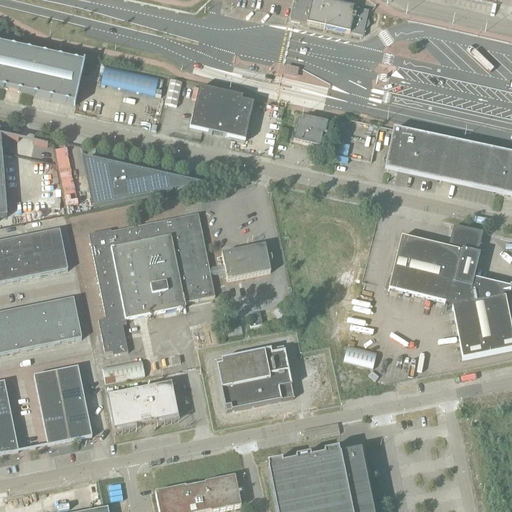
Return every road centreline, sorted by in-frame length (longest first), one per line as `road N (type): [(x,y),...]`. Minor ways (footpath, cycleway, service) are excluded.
road 1 (unclassified): [(511,223),(0,109)]
road 2 (unclassified): [(511,127),(369,94),(268,49)]
road 3 (unclassified): [(0,2),(157,40),(207,61)]
road 4 (unclassified): [(268,49),(58,0)]
road 5 (unclassified): [(346,101),(511,137)]
road 6 (unclassified): [(511,50),(410,30),(366,54)]
road 7 (unclassified): [(511,86),(366,54)]
road 8 (unclassified): [(207,61),(239,81),(346,101)]
road 9 (unclassified): [(207,61),(346,101)]
road 10 (unclassified): [(243,436),(380,408)]
road 11 (unclassified): [(380,408),(511,380)]
road 12 (unclassified): [(0,486),(128,459)]
